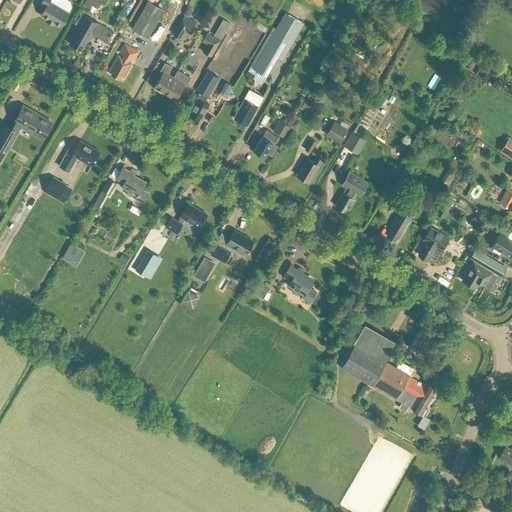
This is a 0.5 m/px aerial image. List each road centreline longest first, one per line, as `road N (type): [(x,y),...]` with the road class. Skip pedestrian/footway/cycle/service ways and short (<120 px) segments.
road 1 (tertiary): [(500,333),(479,328),(0,44)]
road 2 (tertiary): [(439,511),(483,400),(505,376)]
